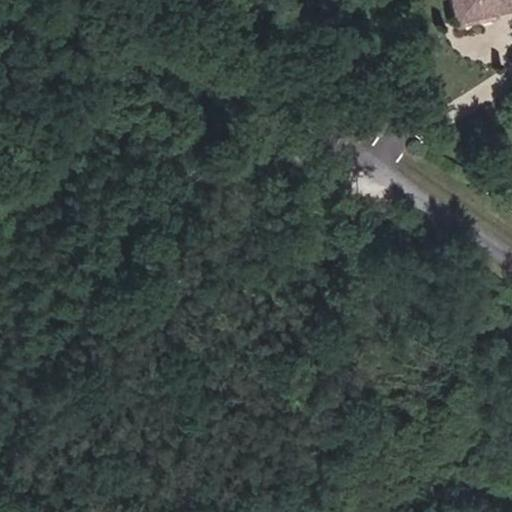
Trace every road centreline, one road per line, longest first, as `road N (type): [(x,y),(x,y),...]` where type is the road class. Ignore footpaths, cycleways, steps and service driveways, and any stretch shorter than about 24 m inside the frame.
road 1 (unclassified): [(286,106),(511,258)]
road 2 (track): [(123,0),(286,106)]
